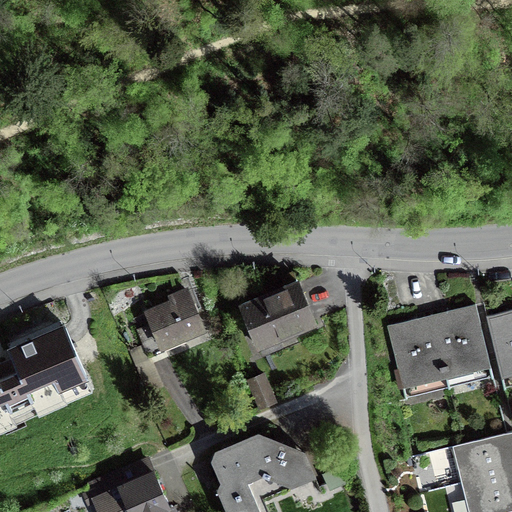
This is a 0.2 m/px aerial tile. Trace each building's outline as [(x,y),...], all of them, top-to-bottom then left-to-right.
[(257,345),(313,322),(297,285),(295,280),(282,285),(284,289),(241,307),(257,345)] [(135,331),(147,358),(164,351),(161,346),(201,329),(186,292),(169,299),(171,303),(146,314),(150,324),(135,331)] [(386,327),(401,389),(489,367),(474,305),(451,311),(408,321),(386,327)] [(485,317),(500,378),(511,375),(511,310),(508,311),(485,317)] [(0,430),(98,385),(66,319),(1,349),(0,349),(0,430)] [(258,409),(274,402),(262,374),(247,381),(258,409)] [(314,477),(303,452),(270,439),(268,434),(261,431),(214,451),(210,461),(218,478),(220,483),(217,490),(225,511),(267,511),(253,479),(261,476),(290,487),(314,477)] [(500,511),(511,509),(511,431),(452,447),(467,511),(500,511)] [(156,482),(152,474),(96,499),(101,511),(172,511),(170,507),(168,509),(156,482)]
